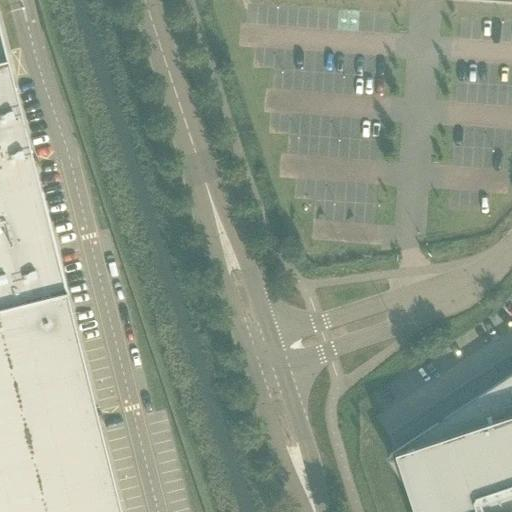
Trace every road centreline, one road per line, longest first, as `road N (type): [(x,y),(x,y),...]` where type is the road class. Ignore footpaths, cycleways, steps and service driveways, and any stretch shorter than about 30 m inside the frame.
road 1 (tertiary): [(217,221),(144,0)]
road 2 (unclassified): [(455,294),(388,300),(271,337)]
road 3 (unclassified): [(284,373),(455,294)]
road 4 (tertiary): [(249,364),(274,446),(313,506)]
road 5 (tertiary): [(217,221),(222,275),(249,364)]
road 6 (tertiary): [(313,506),(305,438),(284,373)]
road 7 (tertiary): [(271,337),(247,269),(217,221)]
